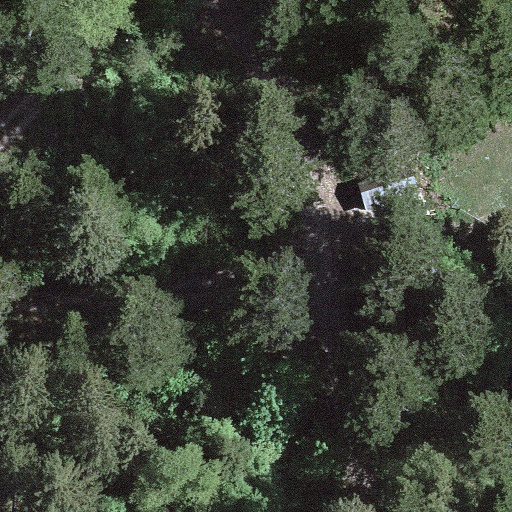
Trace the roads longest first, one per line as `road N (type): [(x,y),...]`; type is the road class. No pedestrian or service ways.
road 1 (track): [(0,265),(70,290),(284,333),(357,409),(366,511)]
road 2 (track): [(209,0),(285,134),(357,409)]
road 3 (track): [(0,142),(73,70),(107,0)]
